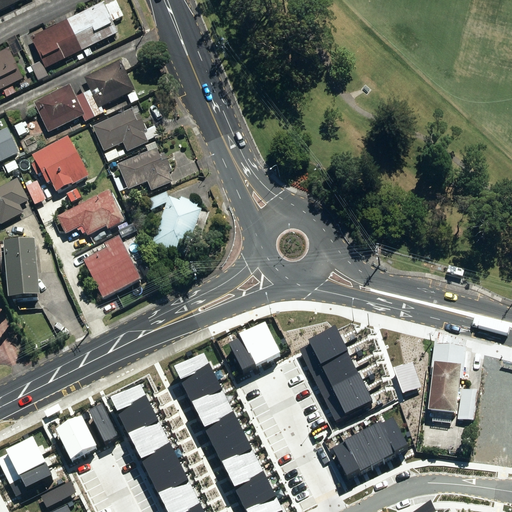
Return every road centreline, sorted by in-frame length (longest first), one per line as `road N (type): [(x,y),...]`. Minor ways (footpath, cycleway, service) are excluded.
road 1 (secondary): [(172,318),(0,402)]
road 2 (secondary): [(163,0),(233,166)]
road 3 (unknown): [(164,351),(178,364),(279,339),(334,340)]
road 4 (residential): [(358,510),(419,483),(511,491)]
road 5 (residential): [(333,511),(263,372)]
road 6 (secondary): [(435,307),(294,275)]
road 7 (secondary): [(321,245),(358,273),(435,307)]
road 8 (secondary): [(284,275),(222,307),(172,318)]
